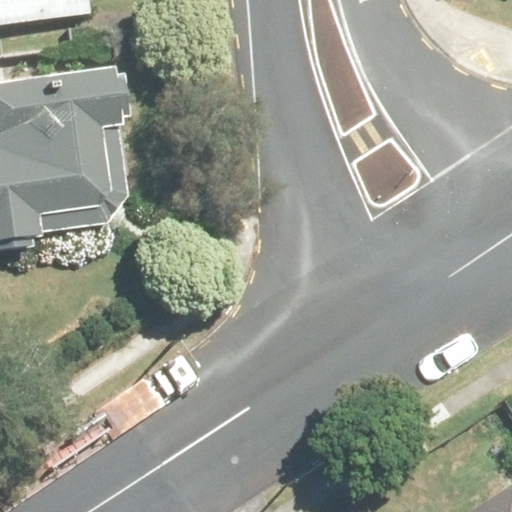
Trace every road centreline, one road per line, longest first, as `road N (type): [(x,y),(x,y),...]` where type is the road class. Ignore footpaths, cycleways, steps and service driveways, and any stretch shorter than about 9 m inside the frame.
road 1 (tertiary): [(93,511),(447,281)]
road 2 (residential): [(319,0),(334,65),(447,281)]
